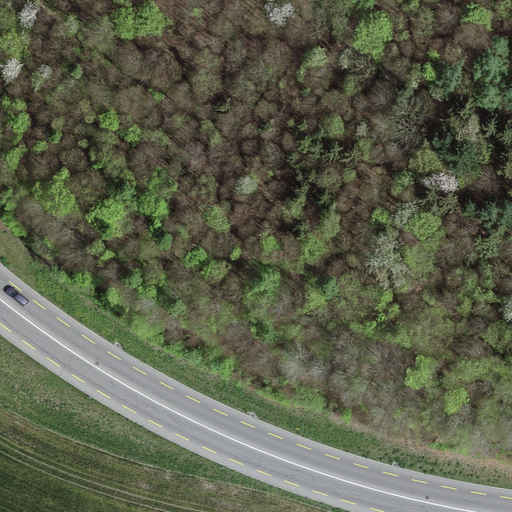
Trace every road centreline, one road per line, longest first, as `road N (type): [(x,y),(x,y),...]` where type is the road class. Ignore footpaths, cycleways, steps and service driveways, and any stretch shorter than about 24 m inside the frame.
road 1 (primary): [(0,298),(40,332),(174,410),(317,472),(472,511)]
road 2 (track): [(315,0),(400,81),(511,122)]
